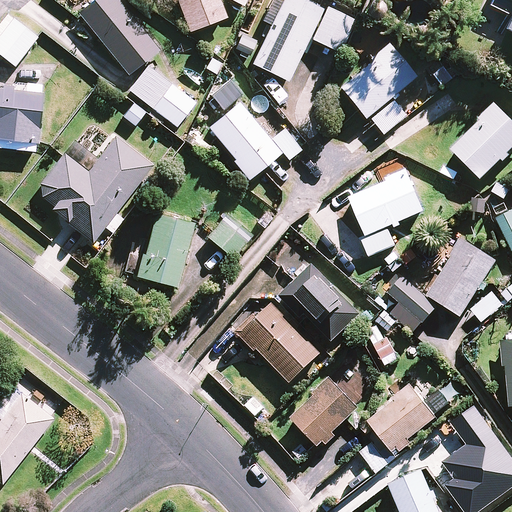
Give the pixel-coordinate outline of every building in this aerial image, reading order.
[(158,51),(116,0),(93,0),(78,13),(128,74),(158,51)] [(225,18),(218,0),(177,0),(189,31),(225,18)] [(322,9),(304,0),(282,0),(280,7),(268,1),(261,17),(272,22),(252,64),(287,81),(322,9)] [(381,23),(390,1),(387,0),(366,0),(360,15),(381,23)] [(511,0),(491,0),(489,5),(509,15),(503,28),(511,32),(511,0)] [(355,21),(328,9),(313,40),(340,53),(355,21)] [(0,54),(13,65),(40,33),(17,14),(0,35),(0,54)] [(255,41),(239,34),(233,49),(249,55),(255,41)] [(415,75),(389,45),(339,87),(380,136),(407,113),(392,95),(415,75)] [(456,74),(445,60),(430,72),(440,86),(456,74)] [(194,103),(147,66),(129,90),(175,126),(194,103)] [(241,94),(229,80),(211,96),(224,110),(241,94)] [(42,85),(26,83),(26,91),(0,88),(0,147),(36,151),(42,85)] [(279,153),(238,103),(208,127),(250,178),(279,153)] [(511,149),(511,122),(497,107),(452,150),(480,180),(511,149)] [(301,149),(284,129),(271,139),(288,159),(301,149)] [(64,154),(40,185),(42,196),(54,206),(51,210),(92,242),(104,226),(112,233),(123,219),(115,213),(152,165),(115,136),(87,172),(64,154)] [(388,182),(350,199),(367,238),(362,241),(369,257),(396,245),(388,228),(424,212),(405,171),(387,179),(388,182)] [(509,191),(497,184),(492,193),(505,200),(509,191)] [(511,211),(497,219),(511,248),(511,211)] [(193,223),(155,213),(139,277),(176,287),(193,223)] [(247,239),(223,220),(208,238),(232,257),(247,239)] [(497,262),(464,241),(428,296),(461,317),(497,262)] [(299,318),(302,314),(330,344),(358,317),(311,268),(280,298),(299,318)] [(437,308),(402,277),(389,293),(423,323),(437,308)] [(502,305),(492,293),(472,310),(482,323),(502,305)] [(320,356),(274,304),(240,334),(255,351),(258,349),(289,384),(320,356)] [(399,322),(385,310),(375,321),(388,333),(399,322)] [(398,360),(385,335),(373,342),(386,367),(398,360)] [(511,340),(501,341),(503,367),(506,367),(510,407),(511,407),(511,340)] [(359,407),(331,380),(291,420),(319,447),(359,407)] [(424,403),(437,415),(456,396),(444,383),(424,403)] [(52,419),(9,385),(0,395),(0,482),(1,483),(52,419)] [(437,415),(424,403),(408,386),(368,425),(378,436),(359,454),(378,473),(437,415)] [(465,453),(447,428),(422,445),(440,470),(465,453)] [(390,485),(400,511),(438,511),(422,472),(390,485)]
